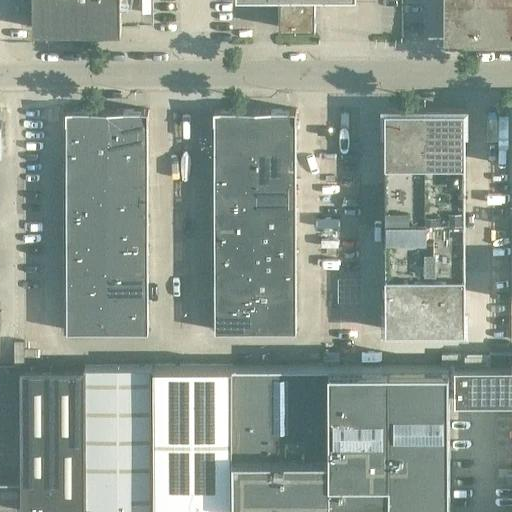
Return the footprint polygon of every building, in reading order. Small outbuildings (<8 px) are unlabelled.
[(32,0),(33,28),(76,28),(76,31),(92,31),(92,28),(121,28),(120,0),(32,0)] [(279,0),(279,28),(315,27),(314,0),(279,0)] [(511,0),(452,0),(452,18),(448,18),(448,20),(452,20),(452,39),(489,39),(511,38),(511,0)] [(296,108),(255,109),(255,149),(295,148),(295,121),(296,121),(296,108)] [(425,108),(385,108),(385,162),(425,162),(425,108)] [(465,108),(425,108),(425,162),(465,163),(465,108)] [(107,109),(66,109),(66,121),(66,149),(107,149),(107,109)] [(148,109),(107,109),(107,149),(148,149),(147,121),(148,121),(148,109)] [(255,109),(214,109),(214,121),(214,149),(255,149),(255,109)] [(295,148),(255,149),(255,179),(296,179),(295,148)] [(107,149),(66,149),(66,179),(107,179),(107,149)] [(148,149),(107,149),(107,179),(148,179),(148,149)] [(255,149),(214,149),(214,179),(255,179),(255,149)] [(425,162),(385,162),(385,190),(425,190),(425,162)] [(465,163),(425,162),(425,190),(465,191),(465,163)] [(107,179),(66,179),(66,209),(107,209),(107,179)] [(148,179),(107,179),(107,209),(148,209),(148,179)] [(255,179),(214,179),(214,209),(255,209),(255,179)] [(296,179),(255,179),(255,209),(296,209),(296,179)] [(425,190),(385,190),(385,218),(425,218),(425,190)] [(465,191),(425,190),(425,218),(465,219),(465,191)] [(107,209),(66,209),(66,240),(107,239),(107,209)] [(148,209),(107,209),(107,239),(148,239),(148,209)] [(255,209),(214,209),(214,239),(255,239),(255,209)] [(296,209),(255,209),(255,239),(296,239),(296,209)] [(425,218),(385,218),(385,246),(425,246),(425,218)] [(465,219),(425,218),(425,246),(465,247),(465,219)] [(107,239),(66,240),(66,270),(107,270),(107,239)] [(148,239),(107,239),(107,270),(148,270),(148,239)] [(255,239),(214,239),(214,270),(255,269),(255,239)] [(296,239),(255,239),(255,269),(296,269),(296,239)] [(425,246),(385,246),(385,274),(425,274),(425,246)] [(465,247),(425,246),(425,274),(465,275),(465,247)] [(255,269),(214,270),(214,300),(255,300),(255,269)] [(296,269),(255,269),(255,300),(296,300),(296,269)] [(107,270),(66,270),(67,300),(107,300),(107,270)] [(148,270),(107,270),(107,300),(148,300),(148,270)] [(425,274),(385,274),(385,330),(425,329),(425,274)] [(465,275),(425,274),(425,329),(465,329),(465,275)] [(107,300),(67,300),(67,330),(107,330),(107,300)] [(148,300),(107,300),(107,330),(148,330),(148,300)] [(255,300),(214,300),(215,330),(255,330),(255,300)] [(296,300),(255,300),(255,330),(296,330),(296,300)] [(16,340),(16,363),(25,363),(25,340),(16,340)] [(84,364),(84,367),(84,511),(153,511),(152,364),(84,364)] [(154,364),(154,509),(154,510),(230,510),(230,503),(230,365),(230,364),(154,364)] [(389,503),(389,364),(328,365),(329,503),(389,503)] [(449,503),(449,364),(389,364),(389,503),(449,503)] [(511,364),(455,365),(455,400),(511,400),(511,364)] [(328,365),(230,365),(230,503),(329,503),(328,365)] [(84,367),(20,367),(20,511),(84,511),(84,367)]
